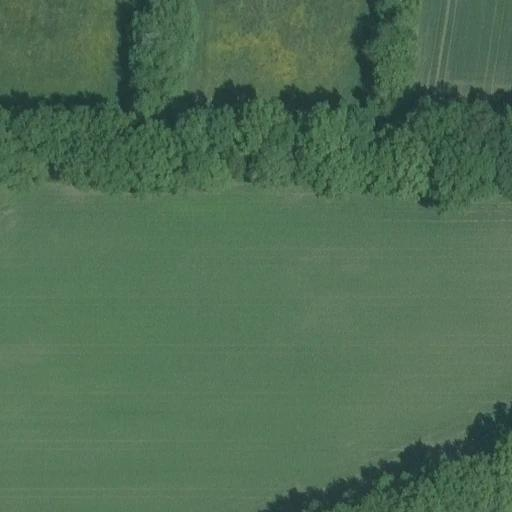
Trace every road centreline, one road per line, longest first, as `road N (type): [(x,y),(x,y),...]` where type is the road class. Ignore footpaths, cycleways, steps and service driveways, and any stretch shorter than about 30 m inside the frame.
road 1 (track): [(511,164),(0,162)]
road 2 (unclassified): [(511,459),(384,511)]
